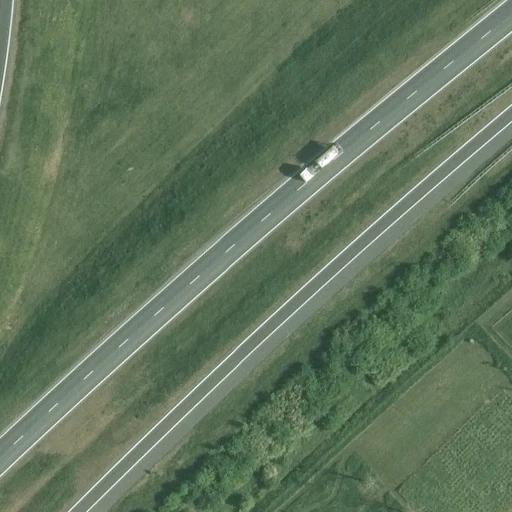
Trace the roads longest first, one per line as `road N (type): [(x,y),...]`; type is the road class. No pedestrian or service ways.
road 1 (motorway): [(511,15),(271,215),(0,459)]
road 2 (motorway): [(79,511),(338,264),(511,114)]
